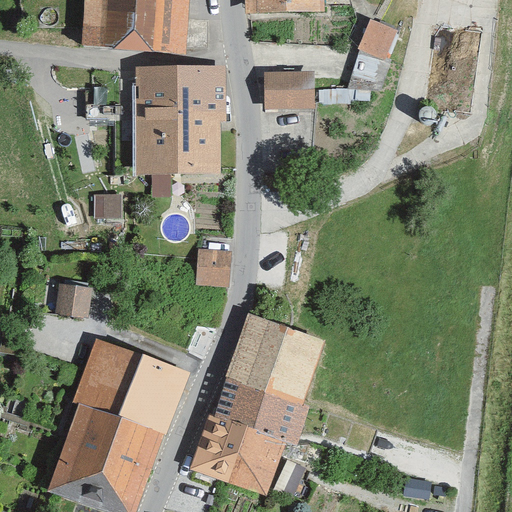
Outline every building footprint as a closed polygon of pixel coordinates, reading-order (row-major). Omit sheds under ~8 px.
[(86,0),(84,46),(182,54),(184,22),(170,21),(171,0),(86,0)] [(250,0),(251,8),(319,7),(318,0),(250,0)] [(380,91),(390,61),(384,58),(394,34),(374,25),(363,51),(351,89),(380,91)] [(223,116),(222,69),(152,73),(151,84),(142,83),(142,170),(216,169),(215,116),(223,116)] [(269,78),(269,105),(311,104),(311,78),(269,78)] [(95,216),(122,216),(122,192),(96,191),(95,216)] [(230,287),(232,265),(203,262),(200,284),(230,287)] [(87,290),(64,287),(61,309),(84,313),(87,290)] [(232,380),(297,402),(313,361),(284,351),(291,332),(255,318),(232,380)] [(28,335),(6,331),(4,341),(26,345),(28,335)] [(321,341),(291,332),(284,351),(313,361),(321,341)] [(136,382),(145,360),(104,345),(83,401),(86,401),(72,442),(66,440),(59,461),(63,462),(54,488),(123,511),(131,511),(144,479),(149,481),(153,470),(145,468),(158,432),(133,425),(139,408),(122,402),(131,380),(136,382)] [(133,425),(158,432),(162,434),(185,375),(145,360),(136,382),(131,380),(122,402),(139,408),(133,425)] [(297,402),(232,380),(221,418),(214,415),(213,417),(248,429),(282,442),(292,446),(306,405),(297,402)] [(213,417),(195,468),(229,480),(248,429),(213,417)] [(282,442),(248,429),(229,480),(264,492),(282,442)] [(303,469),(289,462),(276,490),(291,497),(303,469)]
